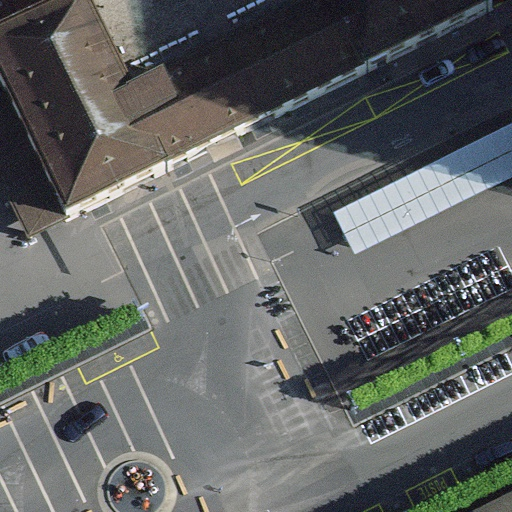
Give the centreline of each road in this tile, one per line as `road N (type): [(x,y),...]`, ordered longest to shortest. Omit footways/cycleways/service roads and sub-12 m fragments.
road 1 (residential): [(511,73),(236,207),(209,276),(193,404),(175,434)]
road 2 (residential): [(511,408),(357,479),(209,491)]
road 3 (residential): [(175,434),(130,423),(108,430),(75,462),(68,485)]
